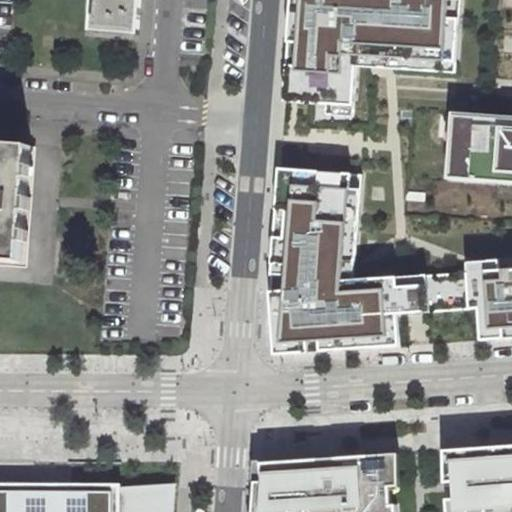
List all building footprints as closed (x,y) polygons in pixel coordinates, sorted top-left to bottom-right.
[(140,0),(94,0),(92,31),(138,35),(140,0)] [(293,0),(286,103),(354,107),(356,68),(357,57),(457,64),(461,0),(293,0)] [(457,64),(357,57),(356,68),(456,75),(457,64)] [(511,118),(492,118),(454,115),(449,181),(511,185),(511,118)] [(0,146),(0,261),(24,264),(32,149),(0,146)] [(398,314),(431,312),(429,276),(354,281),(362,174),(280,168),(271,283),(276,355),(400,346),(398,314)] [(511,270),(429,276),(431,312),(479,309),(481,341),(511,338),(511,270)] [(511,511),(511,447),(444,454),(449,511),(511,511)] [(400,456),(260,467),(255,511),(398,511),(398,508),(392,508),(391,488),(401,488),(400,456)] [(0,481),(0,511),(169,511),(172,485),(120,489),(120,482),(0,481)]
